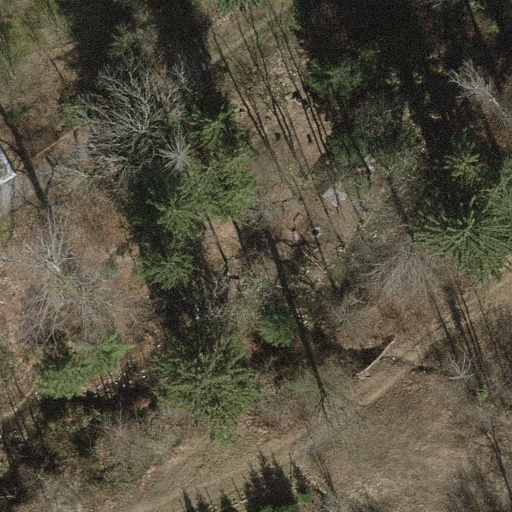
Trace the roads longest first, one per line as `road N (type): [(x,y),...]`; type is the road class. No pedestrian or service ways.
road 1 (track): [(285,0),(0,199)]
road 2 (track): [(151,511),(265,474)]
